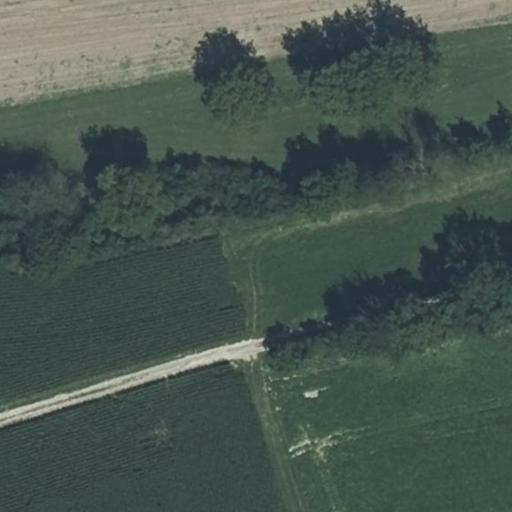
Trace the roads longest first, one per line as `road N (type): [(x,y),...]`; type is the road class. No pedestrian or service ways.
road 1 (track): [(0,427),(246,352),(511,285)]
road 2 (track): [(298,511),(246,352)]
